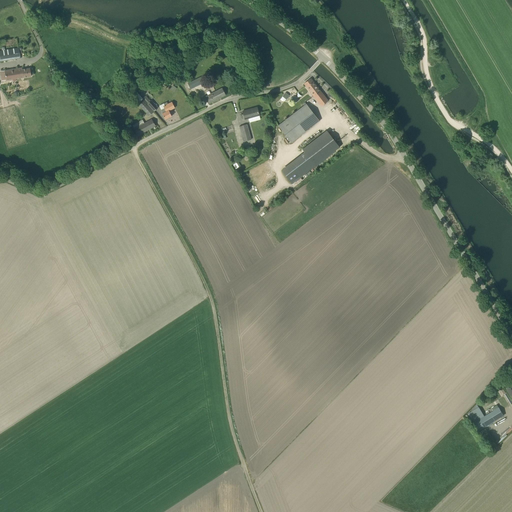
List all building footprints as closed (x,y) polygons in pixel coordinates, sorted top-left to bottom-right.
[(0,62),(0,61),(20,58),(19,48),(0,50),(0,62)] [(5,71),(0,71),(2,81),(6,80),(31,76),(30,68),(22,69),(22,68),(5,71)] [(328,101),(311,78),(304,83),(321,106),(328,101)] [(191,89),(198,85),(195,80),(188,83),(191,89)] [(160,81),(148,88),(149,90),(161,83),(160,81)] [(225,95),(222,88),(205,96),(209,103),(225,95)] [(282,97),(280,99),(282,101),(284,101),(286,99),(286,100),(289,95),(286,92),(282,97)] [(154,111),(143,99),(139,94),(133,99),(149,116),(154,111)] [(146,96),(143,98),(154,111),(157,109),(146,96)] [(163,106),(164,108),(161,110),(163,113),(162,113),(165,119),(172,116),(169,111),(175,108),(172,102),(168,104),(167,102),(163,103),(165,105),(163,106)] [(291,142),(319,121),(306,104),(305,102),(303,104),(304,106),(278,125),(291,142)] [(242,111),(245,119),(259,115),(257,107),(242,111)] [(142,120),(132,125),(138,135),(155,126),(151,119),(144,123),(142,120)] [(247,124),(239,126),(240,130),(243,141),(251,139),(247,124)] [(327,130),(303,149),(306,153),(282,171),(291,184),(339,147),(340,147),(327,130)] [(504,416),(497,405),(492,408),(494,411),(474,423),(479,431),(504,416)] [(474,423),(484,416),(479,407),(472,411),(468,414),(474,423)] [(469,426),(473,424),(467,415),(464,417),(469,426)]
